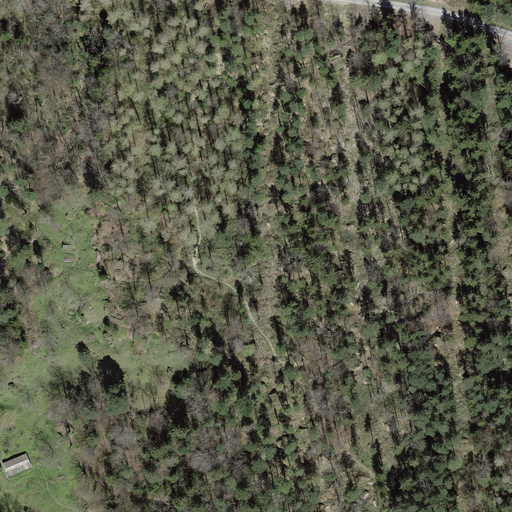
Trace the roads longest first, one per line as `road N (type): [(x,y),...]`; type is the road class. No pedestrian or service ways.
road 1 (track): [(203,249),(511,105)]
road 2 (unclassified): [(369,0),(433,9),(511,36)]
